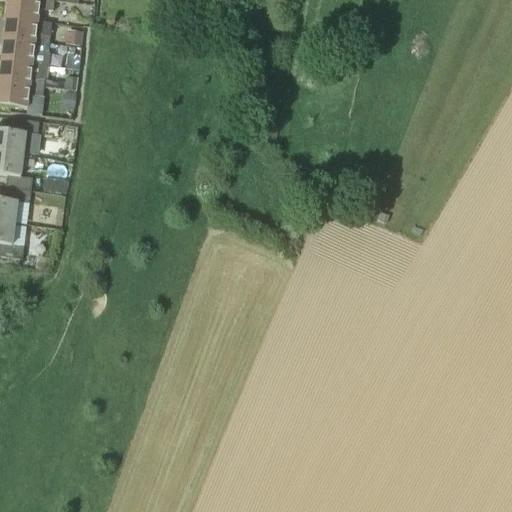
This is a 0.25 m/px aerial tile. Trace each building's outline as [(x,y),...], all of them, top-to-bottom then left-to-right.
[(6,21),(38,25),(39,13),(51,14),(53,4),(23,0),(7,0),(7,8),(8,8),(6,21)] [(194,14),(200,0),(178,0),(176,4),(194,14)] [(47,47),(50,27),(38,25),(6,21),(5,33),(4,33),(3,41),(47,47)] [(81,50),(84,35),(68,32),(66,48),(81,50)] [(47,47),(3,41),(1,51),(3,51),(1,64),(46,69),(48,70),(50,57),(46,57),(47,47)] [(79,72),(80,60),(67,58),(65,70),(79,72)] [(44,82),(46,69),(1,64),(0,73),(0,83),(42,88),(43,82),(44,82)] [(65,80),(63,93),(76,94),(78,81),(65,80)] [(0,107),(26,111),(28,98),(41,100),(42,88),(0,83),(0,107)] [(74,112),(76,94),(63,93),(61,111),(74,112)] [(13,135),(0,133),(0,155),(23,158),(26,137),(38,138),(39,125),(14,122),(13,135)] [(20,180),(23,158),(0,155),(0,177),(7,179),(6,191),(31,194),(32,181),(20,180)] [(64,196),(65,184),(56,183),(55,195),(64,196)] [(29,206),(31,194),(6,191),(4,203),(0,202),(0,224),(16,227),(19,205),(29,206)] [(317,204),(304,192),(299,198),(312,210),(317,204)] [(13,249),(16,227),(0,224),(0,259),(22,263),(24,250),(13,249)]
